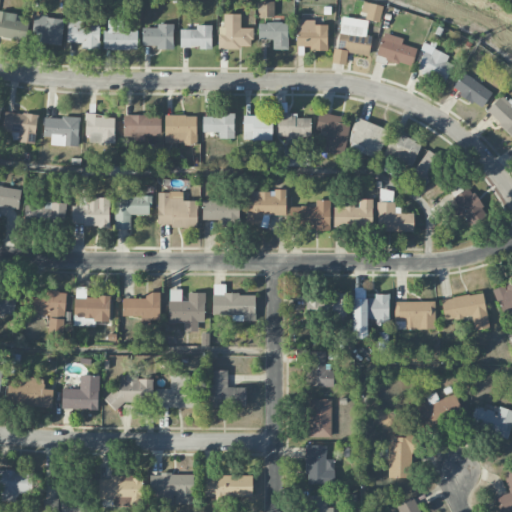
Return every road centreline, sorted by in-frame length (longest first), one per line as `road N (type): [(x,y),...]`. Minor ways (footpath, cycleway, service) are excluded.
road 1 (residential): [(511,191),(447,124),(381,92),(329,82),(138,82),(0,68)]
road 2 (residential): [(511,239),(465,257),(413,262),(75,262),(0,252)]
road 3 (residential): [(275,442),(0,434)]
road 4 (residential): [(275,511),(276,262)]
